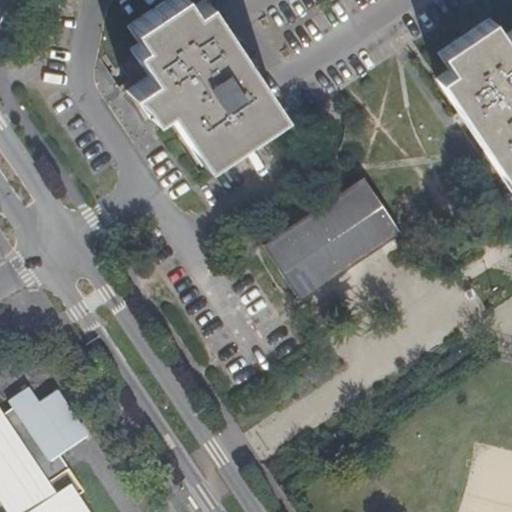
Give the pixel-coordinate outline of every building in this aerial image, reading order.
[(181,0),(172,0),(129,30),(139,45),(131,52),(148,79),(129,93),(137,102),(143,110),(149,119),(162,112),(200,166),(277,115),(202,3),(189,11),(181,0)] [(449,72),(437,81),(511,194),(511,192),(511,31),(500,39),(488,23),(439,56),(449,72)] [(363,182),(263,249),(298,302),(400,236),(363,182)] [(80,490),(65,467),(59,471),(50,458),(57,454),(85,435),(56,391),(36,403),(26,387),(8,399),(14,407),(0,416),(0,415),(0,502),(6,511),(85,511),(75,495),(80,490)] [(65,467),(57,454),(50,458),(59,471),(65,467)]
